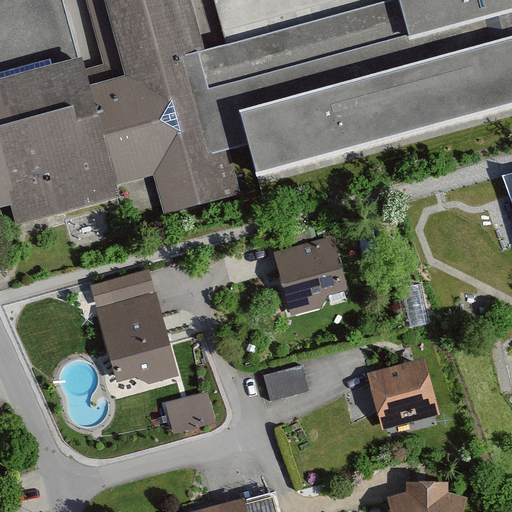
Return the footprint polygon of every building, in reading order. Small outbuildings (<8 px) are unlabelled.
[(203,54),(188,0),(79,0),(98,68),(87,71),(85,61),(75,64),(57,0),(0,0),(0,78),(47,66),(49,74),(0,86),(0,212),(13,209),(18,229),(123,200),(120,189),(152,180),(163,219),(241,198),(229,153),(249,148),(257,179),(511,110),(511,0),(399,0),(400,1),(203,54)] [(338,241),(274,254),(287,317),(327,309),(326,300),(350,295),(338,241)] [(177,380),(148,276),(93,292),(120,387),(144,380),(146,389),(177,380)] [(409,321),(427,320),(424,282),(407,283),(409,321)] [(441,420),(429,364),(370,377),(382,433),(441,420)] [(308,395),(303,372),(266,379),(271,403),(308,395)] [(213,428),(206,400),(165,410),(171,438),(213,428)] [(0,461),(9,457),(0,439),(0,461)] [(467,511),(471,500),(451,494),(450,485),(409,485),(409,495),(389,498),(391,511),(467,511)] [(270,511),(267,502),(249,507),(248,502),(208,511),(270,511)]
